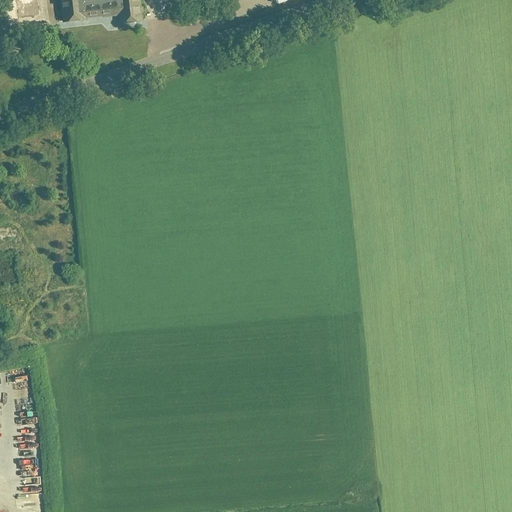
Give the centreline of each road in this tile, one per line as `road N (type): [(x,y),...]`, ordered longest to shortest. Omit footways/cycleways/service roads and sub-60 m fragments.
road 1 (tertiary): [(160,61),(338,0)]
road 2 (tertiary): [(0,117),(160,61)]
